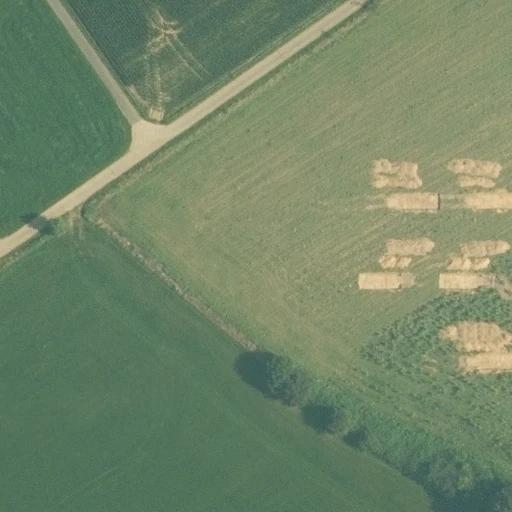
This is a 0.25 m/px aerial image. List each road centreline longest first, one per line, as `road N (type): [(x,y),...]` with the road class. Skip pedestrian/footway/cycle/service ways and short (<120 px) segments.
road 1 (unclassified): [(359,0),(151,145),(51,0)]
road 2 (track): [(151,145),(0,250)]
